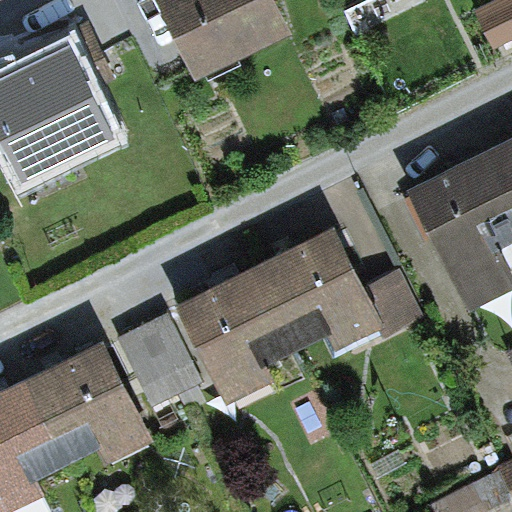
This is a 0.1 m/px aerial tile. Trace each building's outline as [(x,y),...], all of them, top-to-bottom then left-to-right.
[(164,0),(197,68),(296,22),(285,0),(164,0)] [(511,0),(506,0),(481,13),(496,44),(511,35),(511,0)] [(21,166),(119,120),(101,81),(118,74),(90,15),(74,22),(75,25),(0,59),(0,120),(6,132),(21,166)] [(511,126),(489,138),(511,184),(511,126)] [(511,263),(498,236),(511,229),(511,184),(489,138),(409,178),(414,188),(404,193),(425,237),(435,232),(470,304),(511,284),(511,263)] [(335,215),(254,256),(296,340),(326,326),(334,343),(382,320),(387,328),(424,310),(401,264),(367,280),(335,215)] [(254,256),(176,294),(228,398),(278,374),(268,354),(296,340),(254,256)] [(118,331),(153,402),(205,377),(170,306),(118,331)] [(106,328),(24,369),(66,452),(99,435),(108,454),(156,432),(106,328)] [(24,369),(0,380),(0,506),(1,506),(4,511),(40,511),(52,506),(34,469),(67,452),(66,452),(24,369)] [(511,455),(502,461),(504,464),(432,502),(437,511),(498,511),(502,510),(498,503),(511,495),(511,455)]
